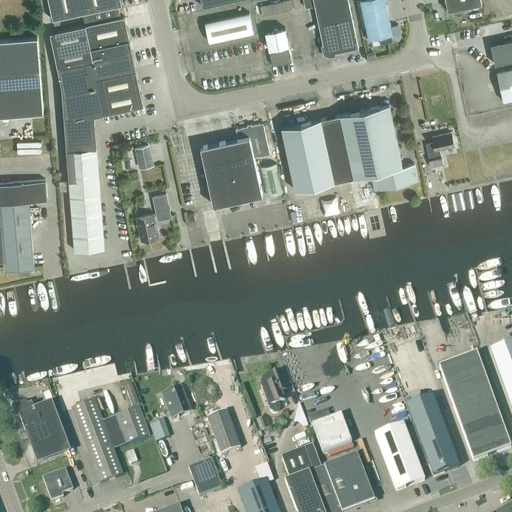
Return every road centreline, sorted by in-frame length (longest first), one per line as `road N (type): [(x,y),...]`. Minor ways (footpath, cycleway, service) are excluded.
road 1 (unknown): [(41,0),(74,268),(57,268),(51,176),(24,165),(0,168)]
road 2 (unclassified): [(159,0),(184,102),(205,110),(399,71),(419,57),(413,0)]
road 3 (unknown): [(176,104),(215,236)]
